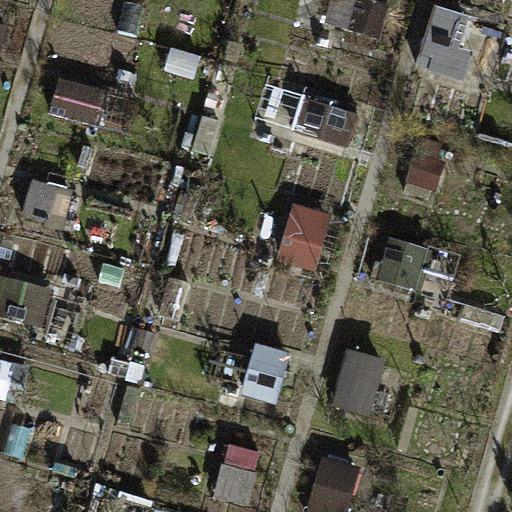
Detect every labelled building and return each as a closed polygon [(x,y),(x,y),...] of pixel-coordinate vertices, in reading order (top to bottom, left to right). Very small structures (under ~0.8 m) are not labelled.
[(333,0),(326,24),(382,42),(392,11),(357,0),(333,0)] [(430,75),(463,85),(472,55),(459,51),(469,18),(437,9),(421,64),(432,67),(430,75)] [(0,58),(8,30),(0,27),(0,58)] [(110,99),(111,95),(61,82),(55,109),(66,111),(63,122),(102,132),(103,128),(130,135),(138,106),(110,99)] [(351,151),(360,118),(304,102),(295,136),(351,151)] [(253,150),(258,133),(217,122),(212,138),(253,150)] [(409,186),(439,194),(446,168),(440,166),(446,146),(422,139),(409,186)] [(66,231),(76,194),(36,184),(26,221),(66,231)] [(280,264),(317,275),(334,222),(296,210),(280,264)] [(0,257),(0,269),(16,273),(23,242),(5,238),(0,257)] [(380,283),(450,301),(461,259),(391,241),(380,283)] [(161,317),(182,323),(193,285),(172,279),(161,317)] [(0,320),(46,331),(54,293),(0,280),(0,320)] [(241,399),(278,409),(292,359),(256,348),(241,399)] [(334,411),(372,422),(388,365),(350,354),(334,411)] [(0,385),(31,393),(36,371),(0,361),(0,385)] [(38,471),(52,475),(66,427),(52,423),(38,471)] [(219,505),(250,511),(262,457),(231,450),(219,505)] [(309,511),(350,511),(363,472),(325,461),(309,511)]
